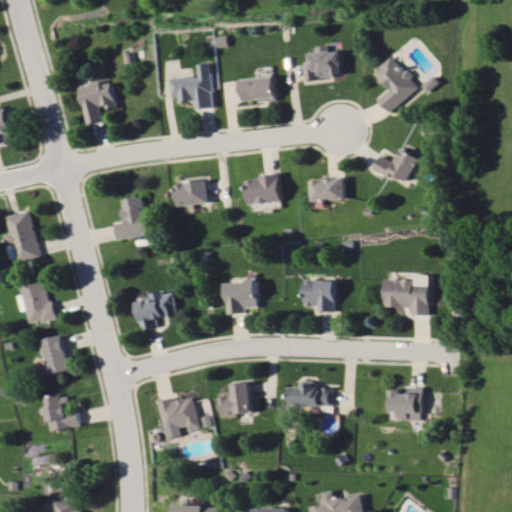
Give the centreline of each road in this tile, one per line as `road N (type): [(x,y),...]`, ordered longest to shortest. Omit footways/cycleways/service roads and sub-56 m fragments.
road 1 (residential): [(128,511),(118,371),(19,0)]
road 2 (residential): [(118,371),(231,346),(444,353)]
road 3 (residential): [(60,154),(339,119)]
